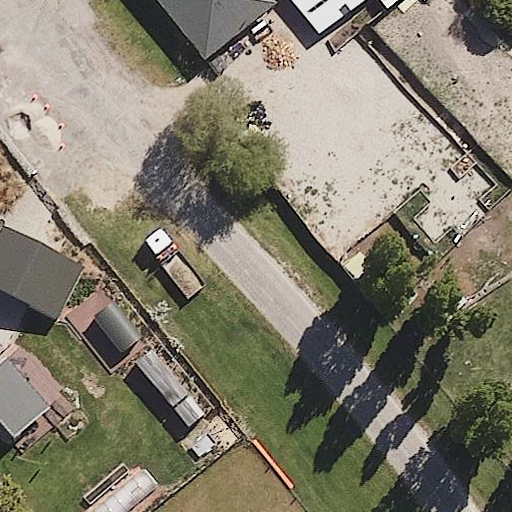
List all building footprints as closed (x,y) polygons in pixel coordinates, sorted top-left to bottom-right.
[(153,0),(205,63),(278,3),(274,0),(153,0)] [(288,0),(317,37),(363,0),(374,0),(386,14),(404,0),(288,0)] [(476,22),(449,0),(438,0),(407,37),(439,65),(476,22)] [(511,68),(511,56),(477,35),(451,78),(492,102),(511,68)] [(7,353),(0,358),(0,419),(16,438),(53,407),(7,353)]
